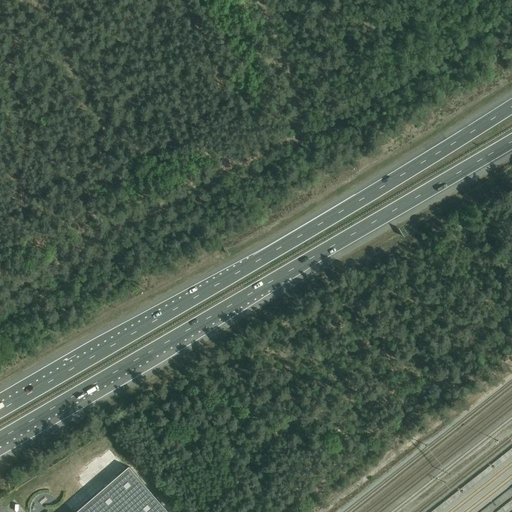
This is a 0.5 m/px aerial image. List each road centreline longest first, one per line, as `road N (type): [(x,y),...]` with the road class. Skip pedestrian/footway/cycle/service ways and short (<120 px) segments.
road 1 (motorway): [(511,105),(0,410)]
road 2 (motorway): [(0,439),(511,141)]
road 3 (track): [(257,0),(291,72),(299,129)]
